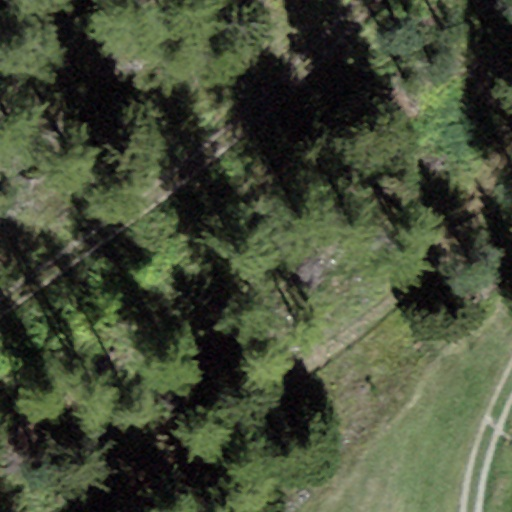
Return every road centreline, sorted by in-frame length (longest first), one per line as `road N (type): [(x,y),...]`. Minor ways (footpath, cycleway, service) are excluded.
road 1 (track): [(0,308),(279,93),(372,0)]
road 2 (track): [(471,511),(476,470),(511,382)]
